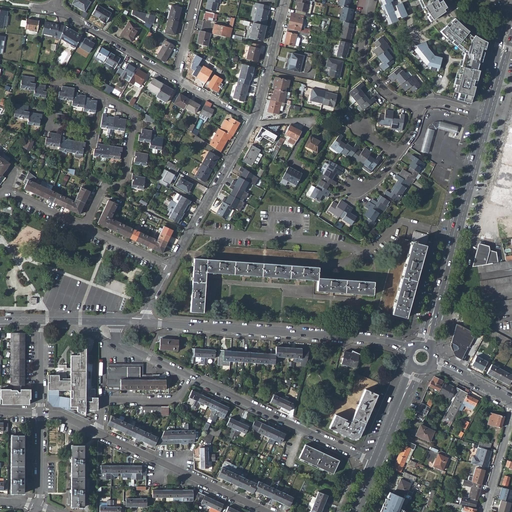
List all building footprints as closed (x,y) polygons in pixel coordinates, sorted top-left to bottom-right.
[(87,0),(73,0),(72,3),(78,6),(77,7),(84,11),(90,1),(87,0)] [(219,3),(219,0),(206,0),(205,8),(215,10),(217,2),(219,3)] [(297,2),(295,10),(306,13),(308,4),(310,5),(311,1),(307,0),(296,0),(296,1),(297,2)] [(393,0),(392,0),(381,0),(382,0),(383,1),(384,4),(383,5),(381,5),(389,24),(399,20),(399,19),(408,15),(402,2),(396,5),(398,9),(395,10),(391,1),(393,0)] [(431,20),(448,9),(442,0),(435,0),(422,7),(431,20)] [(257,7),(253,23),(265,25),(267,17),(265,17),(266,14),(267,14),(268,10),(267,10),(268,5),(255,2),(254,7),(257,7)] [(97,5),(92,14),(100,19),(99,20),(105,23),(111,13),(97,5)] [(171,5),(168,18),(178,21),(181,7),(171,5)] [(342,6),(339,20),(344,22),(349,23),(352,13),(353,13),(354,9),(348,8),(342,6)] [(154,22),(156,15),(148,13),(133,10),(131,17),(154,22)] [(213,13),(204,11),(203,18),(207,19),(207,17),(212,18),(213,13)] [(291,12),(287,28),(309,33),(310,30),(301,27),(303,15),(291,12)] [(174,35),(178,21),(168,18),(164,33),(174,35)] [(455,91),(459,93),(458,99),(471,103),(487,42),(475,35),(470,40),(471,41),(468,51),(459,43),(469,31),(455,18),(441,31),(447,37),(465,53),(463,60),(461,60),(459,65),(461,65),(459,73),(457,72),(454,84),(457,84),(455,91)] [(38,20),(26,19),(25,29),(37,31),(38,20)] [(64,26),(65,26),(55,24),(55,25),(51,24),(51,23),(45,21),(42,32),(56,35),(55,37),(60,38),(64,26)] [(128,21),(121,35),(132,41),(140,28),(128,21)] [(343,26),(340,38),(350,40),(353,29),(354,24),(349,23),(344,22),(343,26)] [(262,40),(265,25),(253,23),(250,37),(262,40)] [(214,24),(211,33),(226,37),(229,38),(232,28),(229,27),(214,24)] [(60,39),(71,45),(69,47),(74,50),(76,45),(81,37),(81,36),(64,26),(60,38),(60,39)] [(308,36),(309,33),(287,28),(283,44),(293,46),(294,45),(297,46),(299,38),(296,35),(297,34),(308,36)] [(225,39),(226,37),(211,33),(199,30),(196,43),(207,46),(209,36),(225,39)] [(79,48),(89,54),(95,44),(85,38),(85,39),(81,37),(76,45),(80,47),(79,48)] [(373,50),(378,56),(389,47),(380,37),(373,43),(377,47),(373,50)] [(163,44),(156,57),(164,62),(174,46),(164,40),(162,44),(163,44)] [(348,51),(350,43),(340,41),(336,56),(345,59),(347,51),(348,51)] [(414,50),(426,64),(440,69),(443,57),(435,55),(429,48),(426,41),(416,45),(418,47),(414,50)] [(259,48),(260,45),(250,43),(249,46),(246,59),(257,61),(260,48),(259,48)] [(95,56),(105,61),(110,53),(100,47),(95,56)] [(393,53),(389,47),(378,56),(382,62),(379,65),(383,70),(393,62),(391,59),(392,58),(391,57),(393,55),(393,53)] [(220,73),(221,70),(209,63),(200,57),(188,50),(187,55),(220,73)] [(310,68),(313,54),(304,52),(303,56),(291,53),(287,69),(306,73),(310,68)] [(120,59),(110,53),(105,61),(112,65),(111,67),(113,69),(120,59)] [(212,56),(201,53),(200,57),(209,63),(212,56)] [(332,59),(327,57),(325,66),(330,67),(331,68),(330,69),(329,69),(328,76),(338,78),(342,61),(332,59)] [(239,69),(236,82),(248,84),(249,80),(250,80),(253,67),(236,62),(234,68),(239,69)] [(128,63),(120,76),(129,81),(131,77),(136,68),(128,63)] [(147,74),(136,68),(131,77),(142,83),(147,74)] [(400,85),(408,78),(403,72),(402,70),(401,71),(398,68),(388,76),(392,81),(396,79),(400,85)] [(34,90),(36,83),(30,82),(31,80),(34,81),(34,79),(34,77),(22,75),(20,88),(34,90)] [(214,75),(207,86),(217,92),(220,87),(218,85),(221,79),(214,75)] [(412,76),(411,76),(408,78),(400,85),(405,90),(409,87),(413,91),(420,86),(412,76)] [(129,81),(139,87),(142,83),(131,77),(129,81)] [(288,86),(289,80),(275,77),(273,87),(274,87),(274,88),(286,91),(287,90),(285,90),(286,86),(288,86)] [(147,88),(157,94),(163,84),(152,78),(147,88)] [(248,84),(237,82),(236,86),(235,86),(232,98),(239,99),(238,100),(243,102),(245,92),(245,91),(245,88),(247,89),(248,84)] [(356,101),(364,94),(359,89),(363,85),(361,82),(349,92),(350,93),(351,93),(353,95),(350,99),(353,103),(356,101)] [(45,97),(46,91),(45,91),(46,85),(36,83),(34,90),(33,95),(45,97)] [(173,90),(163,84),(157,94),(156,96),(166,102),(173,90)] [(59,97),(73,99),(74,92),(75,87),(62,85),(62,89),(66,90),(65,92),(61,91),(60,91),(59,97)] [(284,103),(286,91),(274,88),(273,95),(271,95),(270,99),(281,102),(284,103)] [(324,91),(311,88),(310,94),(310,95),(309,100),(321,103),(324,91)] [(336,95),(324,91),(321,103),(321,104),(333,107),(336,95)] [(74,92),(73,99),(72,105),(85,107),(86,96),(87,94),(80,93),(80,94),(78,94),(79,92),(74,92)] [(173,103),(183,109),(185,107),(189,99),(179,93),(173,103)] [(368,100),(364,94),(356,101),(359,105),(360,105),(362,107),(362,108),(363,109),(375,100),(372,97),(368,100)] [(86,96),(85,107),(84,110),(96,112),(98,100),(95,99),(92,99),(92,100),(90,100),(90,97),(86,96)] [(200,105),(189,99),(185,107),(195,113),(200,105)] [(278,114),(279,110),(280,105),(281,102),(270,99),(267,112),(278,114)] [(29,118),(30,112),(24,111),(25,109),(28,109),(28,107),(29,105),(19,103),(17,116),(29,118)] [(214,109),(210,107),(204,104),(198,117),(207,122),(214,109)] [(377,123),(391,125),(392,118),(393,111),(385,110),(384,115),(379,114),(377,123)] [(43,114),(30,112),(29,118),(28,124),(40,126),(41,120),(40,119),(40,118),(41,118),(43,114)] [(108,114),(104,113),(101,127),(109,128),(108,134),(112,134),(113,129),(115,117),(109,116),(109,117),(107,117),(108,114)] [(155,118),(146,113),(145,121),(154,122),(155,118)] [(399,119),(392,118),(391,125),(390,128),(396,129),(396,128),(400,129),(400,130),(401,130),(404,115),(400,114),(399,119)] [(115,115),(115,117),(113,129),(126,131),(127,119),(121,118),(121,119),(119,119),(120,116),(115,115)] [(225,119),(219,129),(231,136),(232,136),(240,122),(231,117),(229,121),(225,119)] [(511,118),(496,184),(491,184),(487,200),(506,205),(506,208),(511,209),(511,118)] [(430,123),(426,128),(434,131),(437,126),(440,119),(432,120),(430,123)] [(437,126),(454,132),(456,125),(440,119),(437,126)] [(287,141),(294,145),(301,131),(289,125),(284,134),(289,137),(287,141)] [(150,141),(151,132),(152,129),(142,127),(141,131),(143,131),(143,133),(140,133),(139,139),(150,141)] [(229,140),(231,136),(219,129),(218,128),(209,144),(220,151),(228,139),(229,140)] [(421,145),(428,148),(434,131),(426,128),(421,145)] [(60,146),(61,136),(62,134),(50,132),(49,136),(52,136),(52,138),(48,137),(47,137),(45,144),(60,146)] [(150,141),(149,146),(153,147),(157,148),(161,148),(163,136),(157,135),(156,136),(155,136),(155,133),(151,132),(150,141)] [(339,153),(340,152),(346,144),(341,140),(343,137),(339,134),(330,146),(335,150),(335,149),(338,151),(337,152),(339,153)] [(204,146),(206,142),(195,135),(193,139),(204,146)] [(71,152),(73,140),(67,139),(67,140),(65,140),(66,137),(61,136),(60,146),(59,150),(71,152)] [(310,136),(305,146),(317,152),(322,142),(310,136)] [(284,139),(280,137),(270,156),(273,159),(284,139)] [(36,142),(28,139),(23,146),(30,151),(36,142)] [(75,153),(83,154),(83,148),(82,148),(83,146),(86,146),(86,142),(73,140),(71,152),(75,153)] [(347,142),(346,144),(340,152),(345,156),(346,155),(348,156),(347,158),(349,159),(351,156),(357,149),(359,146),(356,143),(353,146),(347,142)] [(109,157),(111,145),(98,143),(97,147),(99,147),(98,149),(95,148),(94,155),(109,158),(109,157)] [(124,147),(111,145),(109,157),(120,159),(121,152),(120,152),(121,150),(123,151),(124,147)] [(251,145),(242,160),(251,165),(253,162),(258,153),(260,150),(251,145)] [(361,152),(357,149),(351,156),(362,164),(363,163),(368,155),(371,152),(364,148),(361,152)] [(148,152),(135,150),(134,154),(138,155),(138,157),(136,157),(135,163),(146,165),(148,152)] [(209,151),(202,163),(212,169),(219,157),(209,151)] [(253,162),(256,163),(261,154),(258,153),(253,162)] [(368,155),(363,163),(367,166),(368,166),(371,168),(370,168),(372,170),(381,158),(377,155),(374,159),(368,155)] [(409,166),(410,167),(418,172),(421,168),(420,167),(422,165),(423,165),(425,163),(411,155),(409,158),(413,160),(409,166)] [(0,177),(1,175),(10,163),(2,157),(0,156),(0,177)] [(179,167),(168,161),(167,162),(166,165),(177,171),(179,167)] [(234,165),(249,175),(251,173),(236,162),(234,165)] [(319,172),(322,174),(331,179),(335,173),(339,175),(341,172),(328,164),(327,164),(325,162),(319,172)] [(205,181),(212,169),(202,163),(195,176),(205,181)] [(360,166),(369,173),(372,170),(370,168),(371,168),(368,166),(367,166),(363,163),(362,164),(360,166)] [(288,167),(282,178),(287,181),(295,185),(301,173),(288,167)] [(402,169),(398,175),(410,183),(411,183),(415,177),(418,178),(421,174),(418,172),(410,167),(407,172),(402,169)] [(165,168),(158,181),(168,186),(175,174),(165,168)] [(145,176),(133,174),(132,179),(134,179),(133,181),(132,187),(143,189),(145,176)] [(336,181),(331,179),(322,174),(321,175),(322,176),(320,179),(319,179),(316,183),(317,184),(326,189),(329,183),(334,185),(336,181)] [(394,187),(403,192),(407,188),(406,187),(407,184),(409,185),(410,183),(398,175),(396,174),(394,178),(398,181),(394,187)] [(180,177),(176,185),(184,190),(185,189),(188,191),(192,184),(180,177)] [(33,181),(28,179),(24,188),(29,190),(33,181)] [(45,187),(51,189),(53,185),(42,180),(40,185),(45,187)] [(33,181),(29,190),(35,193),(39,184),(33,181)] [(39,184),(35,193),(40,196),(45,187),(40,185),(39,184)] [(330,191),(326,189),(317,184),(315,188),(315,187),(310,196),(318,200),(322,194),(326,197),(330,191)] [(237,190),(236,189),(232,186),(229,185),(222,195),(230,201),(237,190)] [(311,185),(306,194),(310,196),(315,187),(311,185)] [(78,192),(87,197),(90,191),(81,186),(78,192)] [(45,187),(40,196),(46,199),(51,190),(45,187)] [(401,196),(403,192),(394,187),(391,192),(386,190),(385,192),(398,201),(399,199),(398,199),(400,196),(401,196)] [(51,190),(46,199),(51,201),(56,192),(51,190)] [(56,192),(51,201),(58,204),(62,195),(56,192)] [(75,198),(84,202),(87,197),(78,192),(75,198)] [(397,202),(398,201),(385,192),(384,193),(397,202)] [(189,203),(190,200),(178,194),(176,198),(178,200),(177,202),(188,208),(190,205),(187,203),(187,202),(189,203)] [(62,195),(58,204),(63,207),(68,197),(62,195)] [(373,199),(370,203),(379,208),(383,211),(385,209),(383,208),(386,205),(387,206),(390,201),(381,196),(377,202),(373,199)] [(68,197),(63,207),(69,209),(72,203),(73,200),(68,197)] [(72,203),(82,208),(84,202),(75,198),(74,200),(73,200),(72,203)] [(117,203),(108,199),(105,205),(115,209),(117,203)] [(339,217),(340,215),(347,204),(340,199),(337,204),(332,201),(328,209),(339,217)] [(186,212),(188,208),(177,202),(175,204),(173,203),(170,208),(182,215),(184,212),(182,211),(183,210),(186,212)] [(218,210),(216,213),(226,219),(233,207),(224,202),(219,210),(218,210)] [(377,212),(379,208),(370,203),(368,202),(364,206),(369,209),(365,215),(368,217),(365,222),(372,226),(375,221),(373,220),(378,212),(377,212)] [(69,209),(79,214),(80,211),(82,208),(72,203),(69,209)] [(353,208),(347,204),(340,215),(343,217),(342,219),(351,224),(355,216),(350,213),(353,208)] [(115,209),(105,205),(102,211),(112,215),(115,209)] [(170,214),(168,217),(180,223),(181,220),(178,218),(179,217),(181,217),(182,215),(170,208),(168,213),(170,214)] [(112,215),(102,211),(100,217),(109,221),(111,217),(112,215)] [(109,221),(100,217),(98,220),(97,222),(107,227),(109,221)] [(109,221),(107,227),(113,230),(117,220),(111,217),(109,221)] [(117,220),(113,230),(119,233),(123,223),(117,220)] [(123,223),(119,233),(124,235),(129,226),(123,223)] [(161,230),(170,234),(172,229),(163,225),(161,230)] [(129,226),(124,235),(130,238),(134,228),(129,226)] [(134,228),(130,238),(136,241),(140,231),(134,228)] [(158,236),(167,241),(170,234),(161,230),(158,236)] [(146,234),(140,231),(136,241),(141,243),(146,234)] [(398,237),(378,309),(406,317),(428,235),(414,231),(411,240),(398,237)] [(146,234),(141,243),(147,246),(152,236),(146,234)] [(152,236),(147,246),(153,249),(156,243),(155,242),(157,239),(152,236)] [(156,243),(165,246),(167,241),(158,236),(157,239),(155,242),(156,243)] [(156,243),(153,249),(161,253),(165,246),(156,243)] [(478,243),(471,267),(477,266),(494,263),(498,262),(496,252),(490,251),(489,246),(478,243)] [(194,258),(190,311),(203,312),(206,271),(317,279),(317,290),(372,294),(373,281),(318,277),(319,253),(214,245),(212,259),(194,258)] [(494,263),(477,266),(478,273),(511,267),(511,260),(505,261),(498,262),(494,263)] [(511,276),(479,281),(481,295),(511,290),(511,276)] [(511,299),(483,304),(485,318),(511,313),(511,299)] [(468,347),(473,337),(470,335),(472,332),(458,324),(456,324),(451,343),(455,345),(457,349),(452,350),(454,356),(461,360),(461,358),(467,346),(468,347)] [(483,333),(511,348),(511,340),(486,327),(483,333)] [(21,333),(10,333),(9,341),(23,341),(23,338),(21,338),(21,333)] [(159,350),(178,351),(178,339),(160,338),(159,350)] [(9,341),(9,350),(21,351),(21,346),(23,346),(23,341),(9,341)] [(301,349),(301,348),(275,346),(275,353),(224,350),(218,350),(218,360),(223,361),(274,364),(275,356),(281,357),(294,358),(293,361),(300,362),(301,362),(301,360),(307,360),(310,350),(301,349)] [(65,408),(65,409),(66,410),(77,410),(79,410),(79,411),(85,411),(94,411),(94,409),(94,397),(85,397),(84,348),(79,352),(79,356),(76,356),(71,356),(71,368),(73,368),(72,372),(70,373),(70,379),(66,380),(62,380),(62,377),(63,377),(63,373),(58,373),(58,376),(48,376),(48,401),(54,408),(62,408),(65,408)] [(194,350),(191,350),(190,362),(194,363),(194,362),(195,357),(201,357),(200,362),(200,364),(204,364),(205,349),(194,348),(194,350)] [(215,350),(205,349),(204,364),(207,364),(208,358),(214,358),(215,350)] [(9,350),(9,359),(22,360),(23,355),(21,355),(21,351),(9,350)] [(344,351),(340,364),(356,368),(362,355),(359,353),(353,352),(351,351),(351,352),(344,351)] [(471,365),(481,370),(486,362),(475,356),(471,365)] [(9,359),(9,368),(21,369),(21,364),(22,364),(22,360),(9,359)] [(139,367),(140,379),(159,379),(159,375),(155,374),(150,374),(145,374),(143,374),(143,363),(124,363),(108,363),(108,366),(139,367)] [(486,373),(497,379),(502,370),(491,364),(486,373)] [(162,379),(159,379),(140,379),(139,367),(108,366),(108,389),(122,389),(129,389),(135,389),(142,389),(149,389),(156,390),(162,390),(165,390),(165,379),(162,379)] [(58,370),(63,370),(63,373),(63,377),(62,377),(62,380),(66,380),(66,373),(70,373),(72,372),(73,368),(71,368),(71,370),(66,370),(66,367),(58,367),(58,370)] [(21,369),(9,368),(9,377),(22,378),(22,373),(21,373),(21,369)] [(497,379),(508,385),(511,377),(511,375),(502,370),(497,379)] [(329,428),(352,439),(359,436),(377,394),(373,392),(377,383),(357,373),(343,401),(328,395),(319,413),(332,420),(329,428)] [(9,377),(9,385),(14,386),(18,386),(20,386),(20,382),(22,382),(22,378),(9,377)] [(428,386),(439,392),(441,387),(440,386),(442,382),(433,377),(428,386)] [(452,394),(456,388),(444,382),(441,387),(439,392),(438,393),(450,399),(452,394)] [(6,389),(0,388),(0,398),(0,404),(26,405),(27,404),(27,399),(28,399),(29,390),(22,390),(22,392),(17,392),(14,389),(14,386),(9,385),(9,389),(9,392),(6,392),(6,389)] [(467,393),(459,389),(455,396),(443,418),(451,422),(459,409),(467,394),(467,393)] [(195,400),(192,406),(195,407),(201,394),(192,390),(189,397),(195,400)] [(204,404),(207,406),(210,398),(201,394),(195,407),(198,409),(200,405),(203,406),(204,404)] [(270,402),(280,406),(283,399),(274,394),(270,402)] [(467,394),(459,409),(462,410),(465,404),(473,409),(478,400),(467,394)] [(212,410),(210,414),(213,416),(219,403),(210,398),(207,406),(210,407),(209,409),(212,410)] [(293,403),(283,399),(280,406),(289,411),(293,403)] [(228,407),(219,403),(213,416),(217,417),(217,416),(223,418),(228,407)] [(142,406),(142,416),(168,416),(168,406),(142,406)] [(414,417),(422,422),(426,416),(416,411),(414,417)] [(485,424),(498,427),(501,417),(489,413),(485,424)] [(158,437),(111,416),(107,425),(109,426),(115,429),(121,432),(127,434),(133,437),(139,440),(145,443),(151,445),(153,446),(158,437)] [(229,436),(232,438),(233,435),(239,422),(230,417),(226,425),(232,428),(229,436)] [(285,433),(255,419),(250,429),(269,438),(275,440),(280,443),(285,433)] [(248,426),(239,422),(233,435),(236,437),(239,431),(245,434),(248,426)] [(416,436),(430,442),(434,431),(421,425),(416,436)] [(215,430),(208,427),(206,432),(210,434),(213,435),(215,430)] [(215,430),(213,435),(218,437),(222,429),(217,427),(215,430)] [(175,443),(174,430),(164,430),(157,445),(164,445),(164,444),(175,443)] [(205,440),(210,434),(206,432),(202,438),(205,440)] [(11,435),(11,493),(24,493),(24,435),(11,435)] [(398,455),(406,459),(410,449),(413,450),(415,445),(404,441),(398,455)] [(299,457),(332,473),(339,460),(305,444),(299,457)] [(477,449),(475,458),(472,457),(470,464),(487,468),(489,461),(488,461),(492,449),(490,449),(482,446),(474,444),(473,447),(477,449)] [(82,507),(83,507),(83,445),(71,445),(71,507),(78,507),(79,508),(82,508),(82,507)] [(207,447),(199,448),(200,458),(215,457),(215,454),(208,454),(207,447)] [(432,466),(442,470),(447,458),(438,454),(432,466)] [(392,469),(400,472),(404,462),(407,463),(409,460),(406,459),(398,455),(392,469)] [(200,458),(200,468),(209,468),(208,461),(215,461),(215,457),(200,458)] [(234,473),(239,475),(242,471),(236,468),(237,467),(230,464),(228,470),(234,473)] [(111,479),(111,465),(101,465),(101,473),(101,479),(111,479)] [(121,473),(121,465),(111,465),(111,479),(114,479),(114,476),(118,476),(118,473),(121,473)] [(131,476),(131,465),(121,465),(121,473),(127,473),(127,476),(131,476)] [(146,465),(131,465),(131,476),(131,479),(134,479),(141,479),(141,475),(146,475),(146,465)] [(217,476),(223,479),(228,470),(222,467),(217,476)] [(472,482),(480,485),(484,471),(475,468),(471,482),(472,482)] [(223,479),(229,482),(234,473),(228,470),(223,479)] [(402,477),(414,482),(416,478),(403,472),(402,477)] [(229,482),(235,485),(239,475),(234,473),(229,482)] [(235,485),(241,487),(245,478),(239,475),(235,485)] [(247,479),(245,478),(241,487),(247,490),(251,481),(247,479)] [(410,492),(408,491),(411,484),(400,479),(395,491),(396,491),(395,494),(403,498),(409,500),(411,497),(408,496),(410,492)] [(471,482),(463,480),(462,484),(471,487),(468,498),(477,501),(481,485),(480,485),(472,482),(471,482)] [(252,493),(254,490),(257,483),(251,481),(247,490),(252,493)] [(264,483),(258,481),(257,483),(254,490),(259,493),(264,483)] [(259,493),(265,495),(270,486),(264,483),(259,493)] [(265,495),(271,498),(276,489),(270,486),(265,495)] [(501,500),(511,503),(511,497),(511,490),(501,487),(498,499),(501,500)] [(276,489),(271,498),(277,501),(282,491),(276,489)] [(182,490),(172,490),(172,497),(172,501),(182,501),(182,497),(182,490)] [(192,490),(182,490),(182,497),(183,497),(183,501),(192,501),(192,498),(198,498),(198,492),(198,491),(196,491),(197,492),(192,492),(192,490)] [(277,501),(283,504),(287,494),(282,491),(277,501)] [(320,511),(327,495),(318,491),(317,494),(316,496),(313,503),(309,511),(320,511)] [(198,492),(198,498),(198,501),(210,507),(214,499),(198,492)] [(401,511),(403,510),(398,508),(403,498),(395,494),(389,492),(380,511),(401,511)] [(283,504),(289,506),(293,497),(287,494),(283,504)] [(462,496),(459,505),(475,509),(477,501),(468,498),(462,496)] [(126,501),(123,501),(123,506),(136,506),(136,498),(126,498),(126,501)] [(146,498),(136,498),(136,506),(146,506),(146,498)] [(214,499),(210,507),(209,511),(211,511),(219,511),(223,504),(214,499)] [(99,511),(109,511),(110,500),(106,500),(106,502),(100,502),(99,511)] [(113,500),(110,500),(109,511),(119,511),(120,506),(113,506),(113,500)] [(497,511),(507,511),(511,503),(501,500),(497,511)] [(459,505),(448,502),(447,506),(460,510),(462,511),(461,511),(475,511),(476,510),(475,509),(459,505)]
